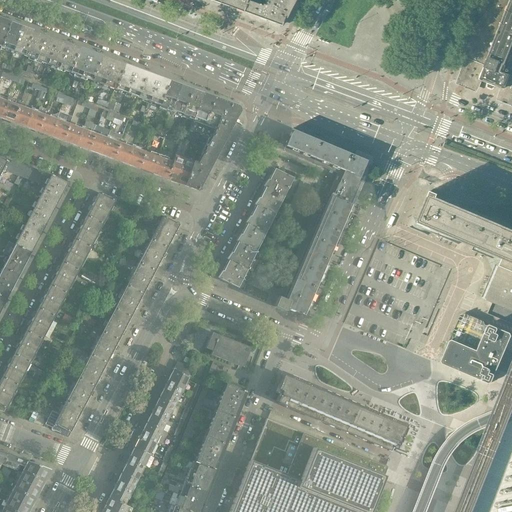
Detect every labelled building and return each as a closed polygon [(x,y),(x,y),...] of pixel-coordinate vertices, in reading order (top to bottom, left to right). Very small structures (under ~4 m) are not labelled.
[(233,8),(236,0),(223,0),(222,4),(233,8)] [(249,1),(249,0),(236,0),(233,8),(245,13),(249,1)] [(295,3),(289,0),(267,0),(267,1),(290,13),(295,3)] [(511,0),(509,0),(505,12),(496,35),(491,47),(485,63),(487,64),(486,67),(480,81),(486,84),(487,83),(488,84),(488,86),(492,87),(493,85),(494,86),(494,87),(501,89),(506,76),(501,74),(501,73),(504,73),(505,73),(506,73),(507,73),(507,72),(507,71),(509,68),(504,66),(506,61),(509,54),(511,48),(511,45),(511,0)] [(509,0),(489,0),(489,2),(490,3),(489,6),(505,12),(509,0)] [(260,18),(264,7),(249,1),(245,13),(260,18)] [(284,24),(290,13),(267,1),(264,7),(260,18),(280,26),(284,24)] [(505,12),(489,6),(488,9),(486,8),(483,17),(484,18),(480,29),(496,35),(505,12)] [(9,24),(0,20),(0,48),(1,45),(9,24)] [(32,32),(9,24),(1,45),(0,48),(23,56),(32,32)] [(496,35),(480,29),(478,28),(475,37),(476,38),(475,41),(491,47),(496,35)] [(55,40),(43,36),(32,32),(23,56),(46,65),(55,40)] [(77,49),(55,40),(46,65),(68,73),(77,49)] [(491,47),(475,41),(474,44),(472,44),(469,52),(470,53),(468,60),(466,59),(458,80),(477,88),(480,81),(486,67),(487,64),(485,63),(491,47)] [(100,57),(77,49),(68,73),(91,81),(100,57)] [(122,65),(100,57),(91,81),(113,90),(122,65)] [(38,77),(1,63),(0,64),(0,66),(36,81),(38,77)] [(144,73),(122,65),(113,90),(135,98),(144,73)] [(25,81),(2,72),(1,77),(23,85),(25,81)] [(168,82),(144,73),(135,98),(159,107),(168,82)] [(511,77),(506,76),(501,89),(498,96),(511,101),(511,77)] [(61,85),(44,79),(43,83),(59,89),(61,85)] [(190,91),(168,82),(159,107),(158,109),(180,117),(190,91)] [(48,90),(32,84),(29,93),(35,96),(37,90),(39,91),(37,97),(41,99),(43,93),(47,94),(48,90)] [(203,126),(213,99),(190,91),(180,117),(192,121),(203,126)] [(73,99),(57,93),(56,97),(64,100),(63,104),(71,106),(73,99)] [(18,106),(0,99),(0,118),(12,123),(18,106)] [(109,103),(98,99),(96,104),(107,108),(109,103)] [(228,130),(238,111),(237,108),(213,99),(203,126),(214,130),(217,124),(228,130)] [(98,108),(82,102),(81,106),(97,112),(98,108)] [(37,132),(44,115),(46,109),(39,107),(37,113),(18,106),(12,123),(37,132)] [(128,109),(121,106),(119,113),(126,116),(128,109)] [(150,109),(142,106),(140,111),(148,114),(150,109)] [(123,117),(108,112),(107,116),(122,122),(123,117)] [(63,141),(69,124),(44,115),(37,132),(63,141)] [(149,127),(133,121),(132,125),(147,131),(149,127)] [(207,171),(228,130),(217,124),(214,130),(203,126),(192,121),(189,130),(202,135),(201,137),(209,141),(196,165),(207,171)] [(93,134),(69,124),(63,141),(87,150),(93,134)] [(347,152),(337,147),(292,128),(289,136),(283,134),(276,148),(337,173),(347,152)] [(189,142),(155,129),(154,133),(187,146),(189,142)] [(118,143),(93,134),(87,150),(112,160),(118,143)] [(145,153),(118,143),(112,160),(139,170),(145,153)] [(350,205),(369,161),(347,152),(337,173),(328,196),(350,205)] [(170,162),(145,153),(139,170),(166,179),(172,163),(170,162)] [(174,156),(172,163),(166,179),(184,186),(193,163),(174,156)] [(24,178),(29,167),(8,160),(2,170),(18,176),(24,178)] [(207,171),(196,165),(193,163),(184,186),(196,191),(197,189),(198,189),(207,171)] [(51,175),(29,167),(24,178),(45,186),(51,175)] [(293,178),(274,169),(268,180),(267,180),(263,187),(265,187),(284,197),(293,178)] [(59,178),(51,175),(45,186),(39,199),(54,207),(67,184),(59,179),(59,178)] [(284,197),(265,187),(259,199),(258,198),(254,205),(256,206),(256,205),(274,215),(284,197)] [(415,223),(473,247),(501,259),(484,300),(492,303),(497,305),(511,311),(511,226),(429,192),(415,223)] [(98,193),(86,216),(102,224),(115,199),(107,196),(107,197),(98,193)] [(302,316),(332,247),(350,205),(328,196),(285,295),(283,300),(277,298),(273,307),(284,311),(285,309),(294,313),(294,312),(302,316)] [(54,207),(39,199),(26,222),(42,230),(54,207)] [(274,215),(256,205),(256,206),(250,217),(249,216),(245,223),(265,233),(274,215)] [(130,225),(138,211),(131,207),(127,215),(128,216),(128,217),(126,216),(123,222),(130,225)] [(86,216),(74,239),(90,247),(102,224),(86,216)] [(163,217),(151,239),(166,248),(180,223),(171,220),(171,221),(163,217)] [(26,222),(14,245),(30,254),(42,230),(26,222)] [(256,251),(265,233),(246,224),(241,235),(240,235),(235,241),(237,242),(256,251)] [(74,239),(62,262),(78,270),(90,247),(74,239)] [(166,248),(151,239),(138,263),(154,272),(166,248)] [(256,251),(237,242),(232,253),(231,253),(226,259),(228,260),(247,270),(256,251)] [(14,245),(2,268),(18,276),(30,254),(14,245)] [(247,270),(228,260),(222,271),(217,278),(219,279),(238,288),(247,270)] [(62,262),(50,285),(66,294),(78,270),(62,262)] [(138,263),(126,286),(142,294),(154,272),(138,263)] [(18,276),(2,268),(0,272),(0,296),(6,300),(18,276)] [(100,282),(83,273),(81,278),(94,285),(88,294),(89,295),(85,302),(89,304),(100,282)] [(50,285),(40,303),(38,308),(54,317),(66,294),(50,285)] [(126,286),(114,309),(130,317),(142,294),(126,286)] [(38,308),(33,318),(25,331),(41,340),(54,317),(38,308)] [(130,317),(114,309),(102,332),(118,341),(130,317)] [(482,321),(465,314),(464,314),(460,316),(459,316),(447,343),(440,360),(441,360),(442,364),(442,365),(456,371),(475,379),(477,378),(480,379),(481,381),(488,384),(491,383),(499,365),(499,364),(503,355),(503,354),(504,352),(505,351),(509,342),(509,341),(510,339),(510,338),(509,338),(510,337),(508,333),(508,332),(489,324),(486,326),(484,325),(483,322),(482,321)] [(25,331),(13,355),(29,363),(41,340),(25,331)] [(102,332),(90,355),(106,364),(118,341),(102,332)] [(210,335),(205,349),(212,351),(210,355),(238,366),(240,359),(245,361),(250,348),(218,335),(217,338),(210,335)] [(13,355),(1,378),(17,386),(29,363),(13,355)] [(90,355),(78,379),(94,387),(106,364),(90,355)] [(177,362),(171,375),(185,382),(186,379),(191,370),(177,362)] [(209,374),(226,378),(229,366),(212,362),(209,374)] [(180,393),(185,382),(171,375),(165,386),(180,393)] [(272,400),(275,402),(391,451),(394,444),(397,445),(398,446),(405,429),(282,376),(272,400)] [(0,405),(6,407),(17,387),(17,386),(1,378),(0,380),(0,405)] [(56,381),(50,378),(46,385),(53,388),(56,381)] [(208,378),(203,391),(207,393),(213,379),(208,378)] [(94,387),(78,379),(65,402),(82,410),(94,387)] [(194,400),(197,394),(196,393),(199,386),(195,384),(189,398),(194,400)] [(245,392),(226,385),(215,411),(234,419),(245,392)] [(174,405),(180,393),(165,386),(159,398),(174,405)] [(203,391),(197,404),(201,406),(207,393),(203,391)] [(167,418),(174,405),(159,398),(153,411),(167,418)] [(190,409),(194,400),(189,398),(182,417),(179,424),(183,426),(186,418),(190,409)] [(51,430),(68,436),(82,410),(65,402),(51,430)] [(197,404),(192,417),(196,419),(201,406),(197,404)] [(161,430),(167,418),(153,411),(146,423),(161,430)] [(234,419),(215,411),(205,437),(224,445),(234,419)] [(192,417),(186,430),(190,431),(196,419),(192,417)] [(245,471),(229,511),(368,511),(385,469),(386,467),(267,419),(266,419),(256,445),(257,445),(255,462),(249,462),(245,471)] [(155,443),(161,430),(146,423),(140,436),(155,443)] [(172,452),(183,426),(179,424),(168,450),(172,452)] [(186,430),(181,443),(185,444),(190,431),(186,430)] [(149,456),(155,443),(140,436),(134,448),(149,456)] [(224,445),(205,437),(195,463),(214,471),(224,445)] [(180,457),(185,444),(181,443),(175,455),(177,456),(180,457)] [(143,468),(149,456),(134,448),(128,460),(143,468)] [(169,459),(172,452),(168,450),(164,457),(160,468),(157,476),(161,477),(169,459)] [(24,468),(28,462),(7,454),(2,465),(4,466),(0,473),(0,475),(7,479),(11,471),(7,469),(8,468),(16,471),(18,466),(24,468)] [(170,471),(177,456),(175,455),(172,454),(166,469),(170,471)] [(137,481),(143,468),(128,460),(122,473),(137,481)] [(50,470),(28,462),(24,468),(23,471),(44,482),(50,470)] [(209,482),(214,471),(195,463),(192,462),(187,473),(209,482)] [(44,482),(23,471),(13,489),(35,500),(44,482)] [(130,493),(137,481),(122,473),(115,485),(130,493)] [(205,493),(209,482),(187,473),(183,484),(205,493)] [(158,486),(161,477),(157,476),(153,484),(152,488),(155,489),(157,486),(158,486)] [(163,477),(158,489),(159,490),(162,491),(163,489),(167,478),(163,477)] [(200,504),(205,493),(183,484),(179,496),(200,504)] [(124,506),(130,493),(115,485),(109,498),(124,506)] [(28,511),(35,500),(13,489),(4,507),(14,511),(28,511)] [(159,490),(156,498),(162,500),(165,493),(159,490)] [(187,511),(197,511),(200,504),(179,496),(174,507),(187,511)] [(124,506),(109,498),(101,511),(130,511),(132,509),(124,506)]
